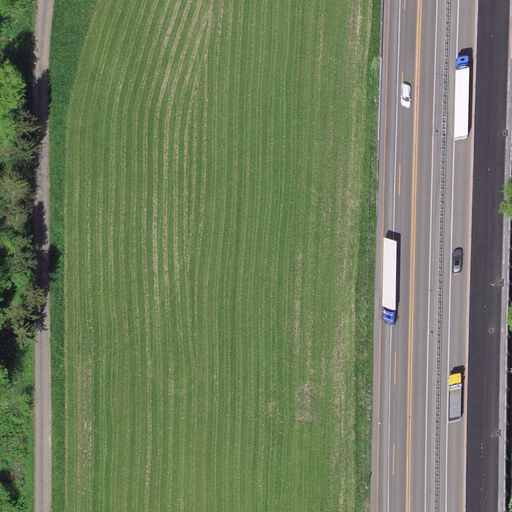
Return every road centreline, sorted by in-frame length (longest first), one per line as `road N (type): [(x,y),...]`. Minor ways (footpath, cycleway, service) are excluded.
road 1 (motorway): [(425,0),(410,511)]
road 2 (motorway): [(471,511),(484,0)]
road 3 (track): [(46,0),(45,511)]
